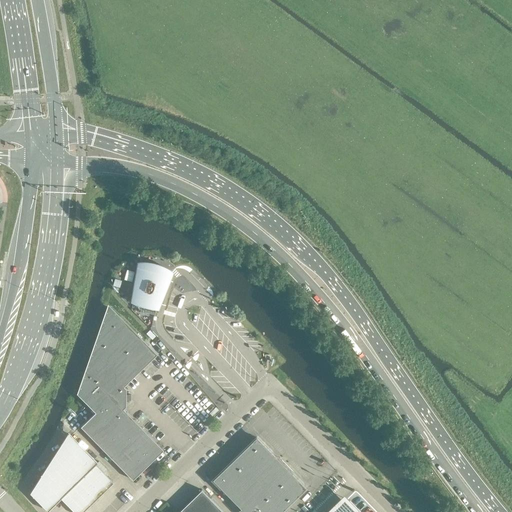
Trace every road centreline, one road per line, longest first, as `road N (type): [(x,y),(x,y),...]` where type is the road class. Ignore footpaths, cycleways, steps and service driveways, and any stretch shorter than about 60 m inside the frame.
road 1 (primary): [(494,511),(332,286),(281,237),(157,161),(56,133)]
road 2 (primary): [(57,163),(154,179),(261,239),(330,312),(475,511)]
road 3 (primary): [(0,410),(41,297),(57,163)]
road 4 (unclassified): [(136,511),(267,379)]
road 5 (unclassified): [(267,379),(394,511)]
road 6 (primary): [(27,160),(21,242),(0,332)]
road 7 (primary): [(11,0),(27,134)]
road 8 (primary): [(56,133),(38,0)]
